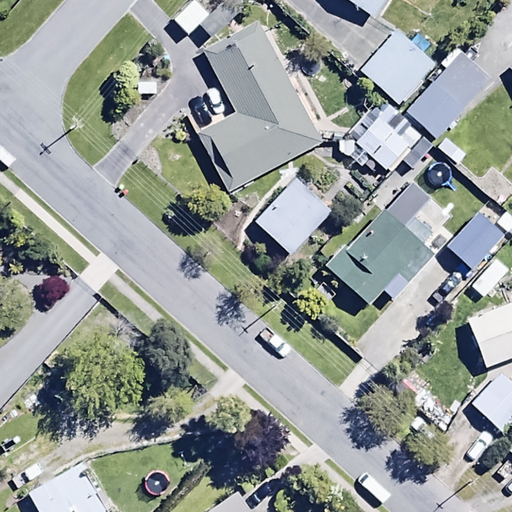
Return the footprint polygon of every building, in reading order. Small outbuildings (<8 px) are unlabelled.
[(335,0),(372,23),(385,0),(335,0)] [(239,17),(226,4),(198,31),(212,44),(239,17)] [(318,147),(255,30),(254,27),(200,56),(233,118),(195,138),(226,196),(318,147)] [(396,109),(431,69),(393,35),(357,75),(396,109)] [(434,142),(485,83),(451,53),(425,82),(429,85),(403,115),(434,142)] [(417,142),(385,109),(351,143),(383,176),(417,142)] [(327,219),(292,185),(250,228),(285,262),(327,219)] [(396,231),(378,215),(324,271),(365,310),(393,280),(403,290),(431,261),(419,249),(430,238),(408,218),(396,231)] [(495,250),(475,230),(448,258),(469,278),(495,250)] [(511,307),(463,327),(481,373),(511,361),(511,307)] [(511,424),(511,393),(498,380),(470,408),(499,437),(511,424)] [(104,511),(79,466),(24,498),(32,511),(104,511)] [(245,511),(235,496),(209,511),(245,511)]
